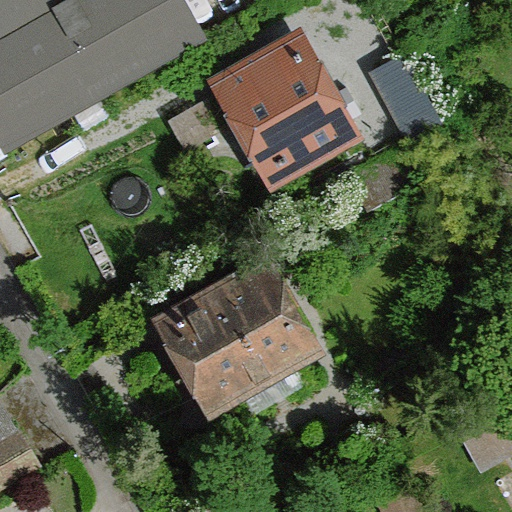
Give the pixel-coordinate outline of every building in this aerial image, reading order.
[(0,0),(0,38),(69,0),(0,0)] [(180,0),(69,0),(0,38),(0,132),(9,149),(204,42),(200,35),(180,0)] [(298,47),(232,85),(278,169),(345,131),(298,47)] [(414,68),(386,84),(415,139),(444,124),(414,68)] [(433,174),(415,139),(352,172),(373,209),(433,174)] [(265,270),(173,321),(216,397),(231,388),(299,350),(309,345),(265,270)] [(316,380),(299,350),(231,388),(248,418),(316,380)] [(0,396),(0,446),(22,433),(0,396)] [(22,433),(0,446),(0,486),(40,463),(22,433)] [(247,511),(237,493),(201,511),(247,511)]
